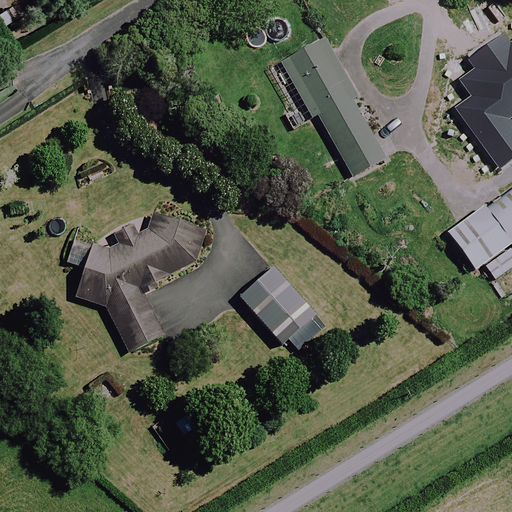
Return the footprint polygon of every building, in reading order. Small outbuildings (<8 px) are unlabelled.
[(9,6),(0,11),(0,33),(1,35),(20,24),(9,6)] [(356,100),(325,44),(284,67),(306,107),(286,118),(295,133),(319,119),(353,181),(387,162),(353,101),(356,100)] [(511,190),(449,236),(476,274),(485,267),(496,283),(511,271),(511,190)] [(196,265),(206,231),(156,218),(153,231),(139,239),(133,228),(116,237),(122,248),(112,253),(95,248),(80,302),(105,310),(129,357),(168,338),(145,292),(196,265)] [(317,319),(275,271),(242,301),(283,349),(317,319)] [(193,415),(171,426),(180,444),(202,433),(193,415)]
